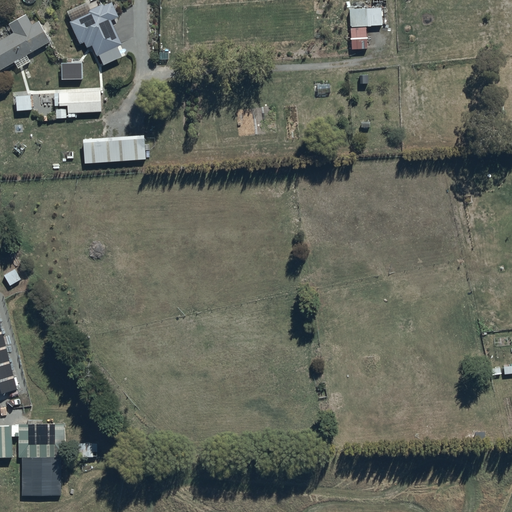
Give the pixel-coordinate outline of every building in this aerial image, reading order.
[(71,20),(69,21),(79,43),(84,41),(86,47),(91,45),(96,55),(99,54),(103,64),(122,56),(117,45),(121,43),(111,19),(118,16),(112,2),(104,5),(103,2),(89,9),(86,3),(67,11),(71,20)] [(382,7),(349,8),(350,25),(382,24),(382,7)] [(13,32),(0,39),(0,68),(13,62),(17,68),(29,61),(26,54),(50,42),(38,20),(32,24),(26,13),(8,23),(13,32)] [(84,162),(145,158),(143,133),(82,137),(84,162)] [(15,268),(4,274),(10,285),(21,279),(15,268)] [(63,455),(63,424),(0,425),(0,455),(13,456),(12,436),(18,435),(18,456),(22,456),(22,496),(61,495),(61,455),(63,455)] [(98,442),(77,442),(77,456),(98,456),(98,442)]
